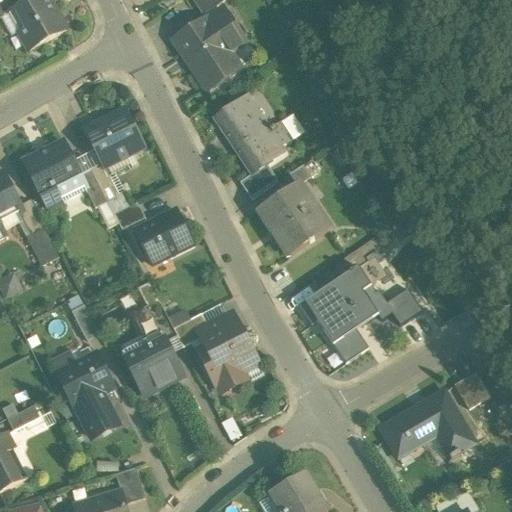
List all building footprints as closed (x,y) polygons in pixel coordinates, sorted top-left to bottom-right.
[(48,0),(34,0),(9,14),(30,53),(67,33),(48,0)] [(222,0),(190,0),(203,17),(224,3),(222,0)] [(222,12),(175,44),(207,92),(240,69),(230,54),(244,45),(222,12)] [(271,130),(248,97),(212,121),(222,135),(224,133),(235,149),(234,150),(252,177),(267,167),(264,161),(293,142),(281,124),(271,130)] [(126,112),(110,120),(110,121),(87,133),(86,132),(85,133),(104,170),(105,169),(103,165),(126,153),(129,157),(145,149),(126,112)] [(62,145),(38,158),(37,157),(24,163),(40,193),(50,212),(51,212),(50,211),(63,205),(64,205),(64,204),(56,189),(79,177),(79,178),(80,177),(81,177),(63,143),(62,144),(62,145)] [(252,177),(241,184),(252,202),(277,185),(279,184),(267,167),(252,177)] [(279,184),(277,185),(285,196),(299,186),(300,187),(311,179),(303,168),(279,184)] [(104,170),(93,176),(108,204),(120,198),(105,170),(104,170)] [(0,224),(1,223),(0,220),(0,217),(20,208),(3,174),(0,175),(0,224)] [(108,204),(93,176),(82,181),(81,182),(86,193),(96,210),(108,204)] [(79,177),(56,189),(64,204),(86,193),(81,182),(82,181),(80,177),(79,178),(79,177)] [(285,196),(260,213),(290,259),(330,232),(300,187),(299,186),(285,196)] [(32,207),(19,214),(31,238),(45,231),(31,202),(30,203),(32,207)] [(139,205),(115,217),(123,232),(146,221),(139,205)] [(177,212),(136,233),(153,268),(171,260),(170,258),(194,247),(177,212)] [(351,275),(309,303),(321,321),(317,323),(332,345),(361,325),(363,328),(378,317),(382,323),(392,317),(386,307),(387,306),(380,294),(368,302),(362,293),(357,296),(346,280),(351,276),(351,275)] [(387,306),(386,307),(392,317),(401,329),(423,314),(408,292),(387,306)] [(100,337),(85,307),(72,314),(87,343),(100,337)] [(161,307),(135,320),(144,337),(159,329),(164,341),(175,335),(173,332),(161,307)] [(202,317),(173,332),(175,335),(183,351),(202,341),(198,334),(208,329),(202,317)] [(232,336),(224,321),(208,329),(198,334),(202,341),(206,350),(198,354),(216,389),(259,366),(241,332),(232,336)] [(159,329),(144,337),(150,349),(127,361),(124,355),(123,356),(144,397),(183,378),(164,341),(159,329)] [(97,358),(79,368),(78,366),(57,376),(75,410),(103,395),(114,390),(97,356),(96,357),(97,358)] [(476,375),(455,387),(469,412),(490,399),(476,375)] [(444,394),(381,431),(399,461),(440,436),(453,457),(445,462),(447,466),(461,457),(460,455),(475,446),(444,394)] [(103,395),(75,410),(91,440),(119,425),(103,395)] [(35,408),(8,422),(14,434),(41,420),(35,408)] [(7,436),(0,439),(0,496),(30,481),(29,480),(22,483),(8,455),(15,451),(7,436)] [(136,471),(116,477),(121,494),(126,507),(145,501),(136,471)] [(326,511),(305,476),(271,496),(273,498),(275,497),(283,511),(326,511)] [(489,511),(480,493),(442,511),(489,511)] [(121,494),(91,504),(93,509),(81,511),(127,511),(126,507),(121,494)]
